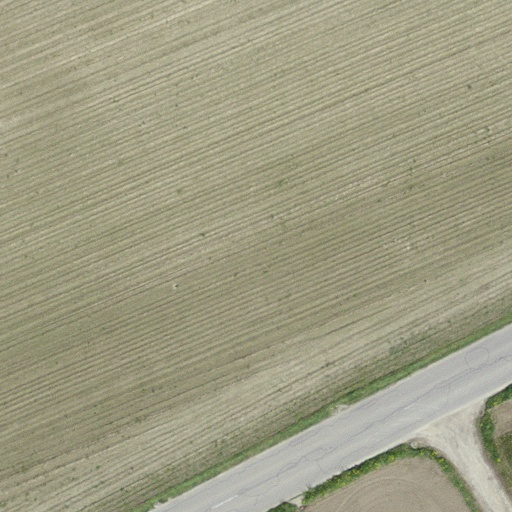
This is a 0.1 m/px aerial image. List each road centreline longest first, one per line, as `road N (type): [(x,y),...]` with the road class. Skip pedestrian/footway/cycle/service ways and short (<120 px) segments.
road 1 (unclassified): [(511,350),(204,511)]
road 2 (track): [(495,511),(428,392)]
